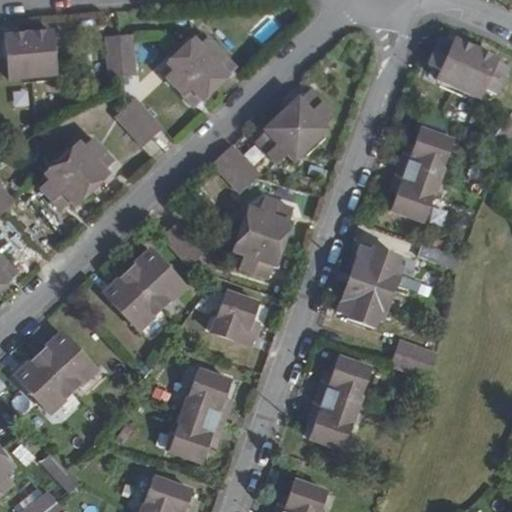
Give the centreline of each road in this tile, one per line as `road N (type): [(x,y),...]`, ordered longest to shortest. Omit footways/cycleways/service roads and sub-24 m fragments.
road 1 (residential): [(233,511),(413,3)]
road 2 (residential): [(0,332),(357,0)]
